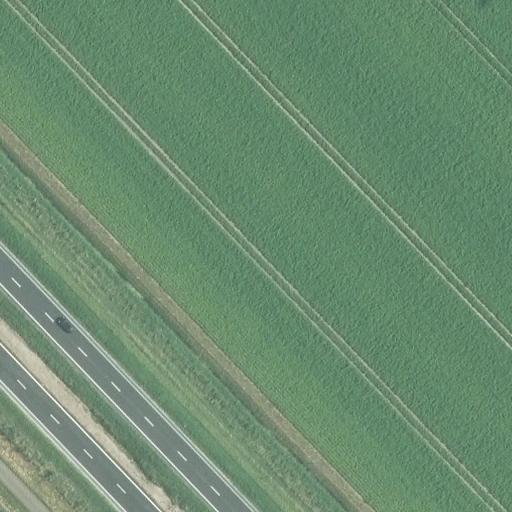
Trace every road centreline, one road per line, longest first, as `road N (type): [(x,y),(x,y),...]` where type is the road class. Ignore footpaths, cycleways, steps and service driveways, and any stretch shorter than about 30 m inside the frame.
road 1 (trunk): [(236,511),(0,263)]
road 2 (trunk): [(0,370),(135,511)]
